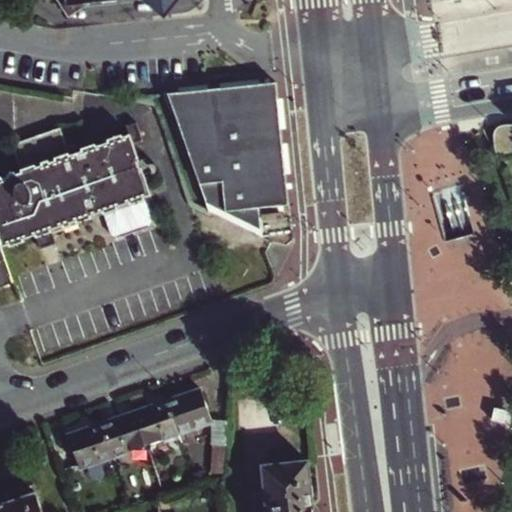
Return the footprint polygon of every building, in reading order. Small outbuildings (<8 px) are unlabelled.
[(64,0),(75,15),(94,3),(119,0),(154,0),(160,5),(172,16),(185,0),(64,0)] [(275,81),(167,93),(208,210),(262,235),(260,206),(287,203),(275,81)] [(0,234),(5,247),(13,244),(14,246),(27,241),(27,239),(38,235),(43,248),(50,246),(59,242),(55,230),(66,225),(67,227),(74,224),(74,222),(81,220),(82,221),(94,217),(94,215),(106,211),(113,234),(120,237),(153,226),(156,220),(148,196),(155,193),(137,141),(145,138),(139,120),(126,125),(130,134),(124,136),(123,134),(109,139),(109,141),(98,145),(97,143),(83,148),(84,150),(71,155),(61,128),(13,144),(23,172),(17,174),(17,172),(11,174),(12,176),(5,178),(4,176),(0,177),(0,234)] [(511,125),(509,125),(504,125),(501,127),(497,130),(496,133),(495,138),(497,152),(499,155),(501,157),(505,158),(510,158),(511,157),(511,125)] [(15,275),(5,247),(0,249),(0,289),(17,283),(15,275)] [(272,361),(289,372),(300,355),(283,344),(272,361)] [(177,434),(211,421),(200,389),(166,401),(177,434)] [(145,445),(177,434),(166,401),(133,412),(145,445)] [(493,422),(505,424),(508,412),(496,410),(495,415),(493,422)] [(113,457),(145,445),(133,412),(101,423),(113,457)] [(210,444),(225,445),(227,415),(212,414),(211,421),(210,444)] [(80,468),(113,457),(101,423),(68,434),(80,468)] [(208,471),(224,472),(225,445),(210,444),(208,471)] [(266,511),(311,511),(306,460),(262,466),(266,511)] [(0,511),(41,511),(35,494),(0,505),(0,511)]
